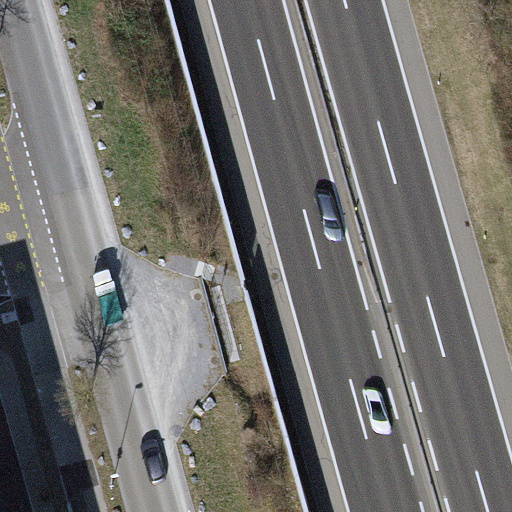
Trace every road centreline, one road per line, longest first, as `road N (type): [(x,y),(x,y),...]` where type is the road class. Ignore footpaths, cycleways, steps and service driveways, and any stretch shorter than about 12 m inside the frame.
road 1 (motorway): [(490,511),(346,0)]
road 2 (residential): [(15,0),(158,511)]
road 3 (motorway): [(247,0),(385,511)]
